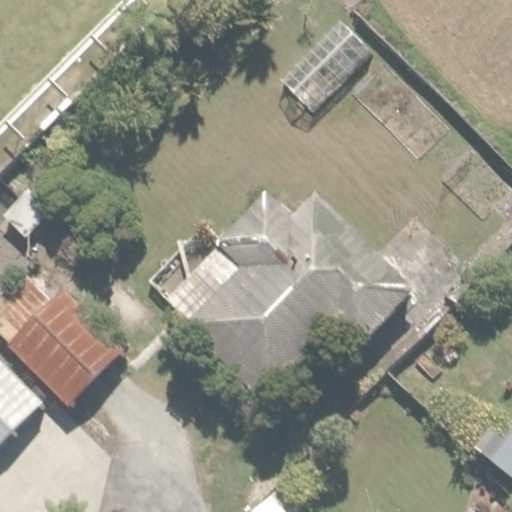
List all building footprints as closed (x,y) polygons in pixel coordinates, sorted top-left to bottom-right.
[(272,182),(173,289),(279,395),(342,328),(360,344),(421,278),(321,185),(300,208),(272,182)] [(162,301),(119,256),(91,284),(134,329),(162,301)] [(33,260),(0,292),(0,327),(72,400),(128,345),(67,283),(61,289),(33,260)] [(0,445),(51,395),(0,344),(0,445)] [(511,415),(506,410),(478,441),(511,471),(511,415)]
